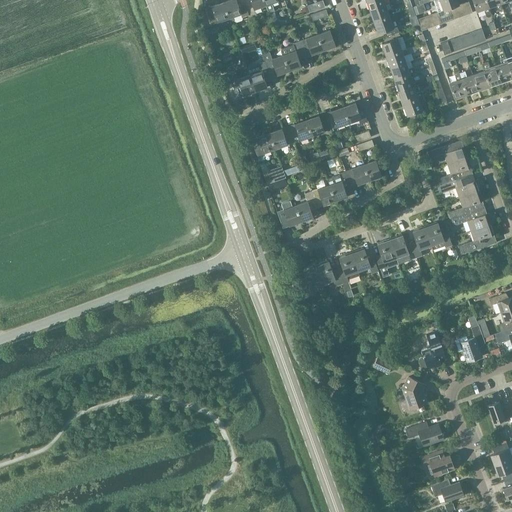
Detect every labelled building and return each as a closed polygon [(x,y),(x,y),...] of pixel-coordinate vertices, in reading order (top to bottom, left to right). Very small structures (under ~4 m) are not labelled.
[(248,15),(247,12),(243,0),(228,0),(223,2),(230,22),(234,20),(235,21),(236,22),(241,20),(242,18),(242,17),(248,15)] [(249,17),(256,15),(254,9),(265,6),(266,5),(263,0),(243,0),(247,12),(248,15),(249,17)] [(268,13),(274,11),(272,3),(281,0),(263,0),(266,5),(265,6),(268,13)] [(310,12),(324,7),(322,0),(307,6),(308,7),(310,12)] [(365,0),(369,9),(385,4),(383,0),(365,0)] [(437,0),(434,1),(438,13),(443,11),(444,10),(450,9),(456,6),(460,5),(457,0),(437,0)] [(486,0),(472,0),(477,12),(484,10),(486,15),(490,13),(488,8),(489,8),(486,0)] [(499,0),(486,0),(489,8),(496,6),(498,10),(502,9),(500,4),(501,4),(499,0)] [(210,25),(229,18),(223,2),(204,8),(210,25)] [(468,2),(462,4),(466,16),(473,13),(469,2),(468,2)] [(389,16),(385,4),(369,9),(373,21),(389,16)] [(456,6),(460,18),(466,16),(462,4),(460,5),(456,6)] [(456,6),(450,9),(454,20),(460,18),(456,6)] [(313,21),(328,16),(325,9),(310,14),(313,21)] [(444,10),(443,11),(447,22),(454,20),(450,9),(444,10)] [(438,13),(437,13),(441,25),(447,22),(443,11),(438,13)] [(378,33),(385,31),(387,36),(398,32),(397,27),(398,23),(395,13),(389,16),(373,21),(378,33)] [(431,15),(430,15),(435,27),(441,25),(437,13),(431,15)] [(430,15),(424,18),(428,29),(435,27),(430,15)] [(276,17),(271,19),(274,28),(280,26),(276,17)] [(424,18),(418,20),(422,31),(428,29),(424,18)] [(501,43),(511,39),(511,26),(509,28),(511,35),(500,38),(501,43)] [(482,29),(476,31),(480,42),(486,40),(485,38),(482,29)] [(317,35),(323,51),(335,46),(330,30),(317,35)] [(476,31),(470,33),(474,44),(480,42),(476,31)] [(470,33),(464,35),(468,46),(474,44),(470,33)] [(305,57),(323,51),(317,35),(299,41),(305,57)] [(464,35),(458,37),(462,48),(468,46),(464,35)] [(402,36),(397,38),(382,44),(386,56),(406,48),(402,36)] [(244,37),(237,39),(239,45),(246,42),(244,37)] [(458,37),(453,39),(457,50),(462,48),(458,37)] [(453,39),(447,41),(451,53),(457,50),(453,39)] [(305,57),(299,41),(292,44),(293,44),(281,48),(283,55),(289,71),(301,67),(298,60),(305,57)] [(444,55),(451,53),(447,41),(440,43),(444,55)] [(464,51),(465,55),(476,51),(475,47),(464,51)] [(386,56),(390,68),(405,62),(409,61),(406,54),(409,53),(407,48),(406,48),(386,56)] [(272,59),(269,52),(262,54),(265,62),(271,78),(289,71),(283,55),(272,59)] [(442,63),(453,59),(452,55),(441,59),(442,63)] [(511,78),(511,76),(507,63),(505,57),(499,59),(501,65),(496,67),(501,82),(511,78)] [(264,81),(271,78),(265,62),(258,64),(261,72),(249,76),(255,92),(267,87),(264,81)] [(408,69),(405,62),(390,68),(394,80),(410,74),(410,75),(416,72),(414,67),(408,69)] [(490,69),(487,62),(481,64),(484,71),(489,86),(501,82),(496,67),(490,69)] [(434,66),(430,67),(432,75),(426,77),(427,81),(431,80),(434,79),(438,78),(434,66)] [(255,92),(249,76),(238,80),(234,71),(227,73),(236,99),(255,92)] [(460,79),(459,73),(458,71),(454,72),(457,80),(449,83),(455,98),(466,94),(461,79),(460,79)] [(478,90),(473,75),(466,77),(464,71),(459,73),(460,79),(461,79),(466,94),(478,90)] [(478,90),(489,86),(484,71),(473,75),(478,90)] [(414,86),(410,75),(410,74),(394,80),(398,92),(414,86)] [(438,91),(442,89),(438,78),(434,79),(434,83),(435,83),(438,91)] [(403,103),(423,96),(421,90),(416,92),(414,86),(398,92),(403,103)] [(442,89),(438,91),(436,92),(440,103),(446,101),(442,89)] [(407,116),(422,110),(420,103),(425,101),(423,96),(403,103),(407,116)] [(343,107),(349,123),(359,119),(360,124),(367,121),(363,109),(358,111),(355,102),(343,107)] [(331,130),(349,123),(343,107),(325,113),(331,130)] [(312,136),(331,130),(325,113),(306,120),(312,136)] [(294,143),(312,136),(306,120),(288,126),(294,143)] [(275,149),(294,143),(288,126),(269,133),(275,149)] [(356,142),(371,137),(368,131),(353,136),(356,142)] [(264,154),(275,149),(269,133),(251,139),(257,156),(258,159),(265,156),(264,154)] [(359,151),(374,146),(371,139),(357,145),(359,151)] [(467,157),(464,147),(452,151),(449,144),(427,152),(429,158),(443,154),(447,164),(467,157)] [(347,148),(339,151),(340,154),(341,156),(349,153),(347,148)] [(301,154),(298,155),(302,166),(309,163),(307,159),(303,160),(301,154)] [(467,157),(447,164),(450,173),(436,178),(439,186),(473,174),(472,174),(461,178),(459,171),(471,167),(467,157)] [(363,164),(369,180),(381,176),(375,160),(363,164)] [(351,187),(369,180),(363,164),(345,170),(351,187)] [(277,180),(285,177),(281,166),(263,173),(267,184),(268,184),(277,180)] [(344,189),(351,187),(345,170),(338,173),(341,180),(329,184),(335,201),(347,197),(344,189)] [(475,180),(473,174),(439,186),(441,192),(454,187),(458,198),(479,190),(475,180)] [(436,177),(428,179),(431,188),(439,186),(436,178),(436,177)] [(277,180),(268,184),(271,193),(280,189),(277,180)] [(316,207),(335,201),(329,184),(311,191),(316,207)] [(470,205),(482,201),(483,200),(479,190),(458,198),(461,206),(447,211),(450,219),(484,207),(474,210),(472,206),(471,206),(470,205)] [(310,209),(316,207),(311,191),(304,193),(307,201),(295,205),(301,221),(313,217),(310,209)] [(282,228),(301,221),(295,205),(277,212),(282,228)] [(479,209),(484,207),(450,219),(452,225),(466,220),(470,231),(491,224),(487,213),(481,216),(479,209)] [(424,226),(431,244),(433,244),(435,249),(445,245),(445,247),(451,244),(446,231),(441,233),(437,221),(424,226)] [(491,224),(470,231),(473,239),(457,245),(460,253),(461,253),(496,241),(492,242),(491,238),(486,240),(485,237),(494,234),(491,224)] [(419,249),(431,244),(424,226),(412,230),(416,242),(411,244),(416,257),(422,255),(419,249)] [(405,246),(401,234),(389,238),(396,257),(408,253),(410,259),(416,257),(411,244),(405,246)] [(388,268),(398,264),(396,257),(389,238),(377,243),(381,255),(376,257),(383,277),(390,275),(388,268)] [(351,252),(357,271),(369,266),(372,273),(378,271),(373,258),(367,260),(363,248),(351,252)] [(455,256),(456,257),(456,258),(460,257),(462,256),(461,253),(460,253),(459,254),(457,249),(453,250),(455,256)] [(347,280),(359,276),(351,252),(339,256),(343,268),(337,270),(342,283),(348,281),(347,280)] [(342,283),(337,270),(332,272),(328,260),(315,264),(322,283),(334,279),(336,285),(342,283)] [(310,287),(322,283),(315,264),(303,269),(308,281),(302,283),(307,296),(312,294),(310,287)] [(505,293),(489,298),(491,304),(497,302),(500,313),(511,308),(511,296),(508,298),(506,297),(505,293)] [(504,323),(498,325),(500,332),(511,327),(511,308),(500,313),(504,323)] [(458,351),(462,350),(466,361),(481,356),(477,345),(484,342),(483,338),(481,332),(478,324),(470,327),(474,338),(467,340),(466,336),(454,340),(458,351)] [(511,327),(500,332),(494,334),(498,343),(510,339),(511,344),(511,327)] [(447,346),(442,330),(436,332),(435,331),(426,334),(431,348),(427,349),(426,349),(425,348),(424,349),(423,349),(422,350),(422,351),(421,352),(421,353),(422,353),(422,354),(422,355),(423,355),(424,356),(420,358),(418,360),(418,362),(419,365),(421,367),(423,368),(427,367),(428,369),(440,364),(439,361),(446,359),(442,348),(447,346)] [(488,330),(481,332),(483,338),(490,335),(488,330)] [(387,373),(392,364),(377,357),(372,366),(387,373)] [(421,394),(419,389),(422,383),(408,377),(402,388),(410,409),(426,403),(423,394),(421,394)] [(498,401),(488,405),(494,423),(511,417),(506,403),(500,405),(498,401)] [(428,428),(426,421),(405,428),(408,438),(419,434),(423,446),(443,438),(438,424),(428,428)] [(494,465),(511,458),(506,442),(492,447),(494,454),(490,455),(494,465)] [(427,455),(421,457),(424,464),(429,462),(434,476),(454,469),(449,455),(440,458),(437,452),(427,455)] [(504,481),(511,477),(511,458),(494,465),(498,476),(501,474),(504,481)] [(511,477),(504,481),(506,487),(502,489),(506,499),(511,497),(511,477)] [(449,478),(430,485),(434,497),(443,494),(445,501),(463,495),(459,482),(451,485),(449,478)] [(445,511),(447,511),(454,510),(452,503),(444,505),(445,511)]
